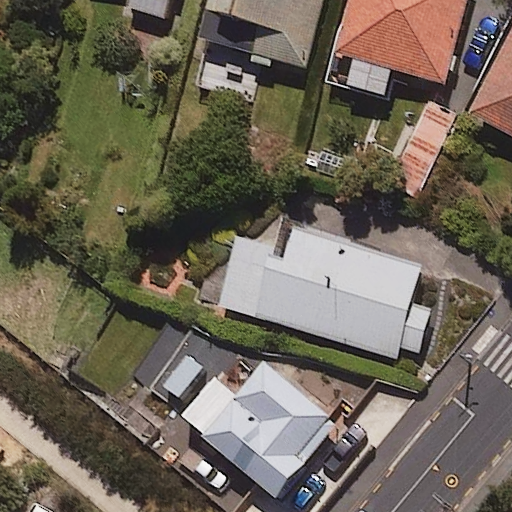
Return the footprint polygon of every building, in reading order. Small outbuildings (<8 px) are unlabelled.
[(327,0),(211,0),(212,0),(265,18),(255,47),(306,64),(327,0)] [(468,0),(351,0),(338,50),(447,79),(468,0)] [(511,29),(470,108),(511,130),(511,29)] [(304,223),(296,251),(274,245),(254,320),(405,361),(409,348),(423,352),(435,306),(419,302),(431,257),(304,223)] [(182,400),(211,363),(189,346),(160,382),(182,400)] [(347,420),(274,356),(245,389),(223,369),(189,408),(283,492),(347,420)]
